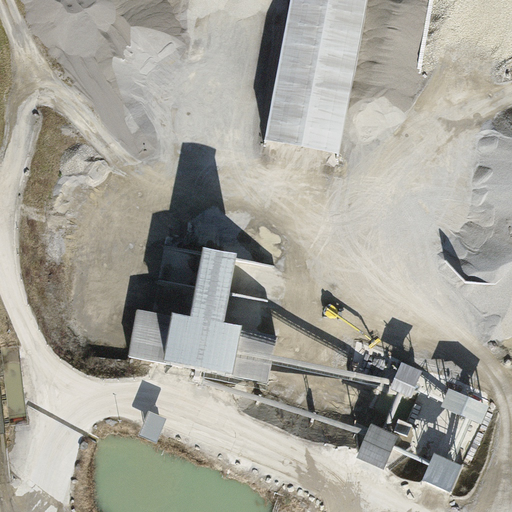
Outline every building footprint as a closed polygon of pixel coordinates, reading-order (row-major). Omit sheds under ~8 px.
[(367,0),(292,0),(266,144),(339,157),(367,0)] [(167,364),(167,365),(231,377),(231,376),(240,331),(240,330),(222,326),(235,257),(207,252),(194,321),(176,317),(176,319),(167,364)] [(167,364),(176,319),(138,312),(130,357),(167,364)] [(278,338),(240,331),(231,376),(269,384),(278,338)] [(392,472),(427,484),(437,457),(455,463),(462,444),(481,451),(497,407),(444,389),(434,418),(401,406),(392,433),(404,438),(392,472)] [(362,463),(389,473),(401,440),(374,430),(362,463)] [(428,485),(454,497),(466,470),(440,458),(428,485)]
